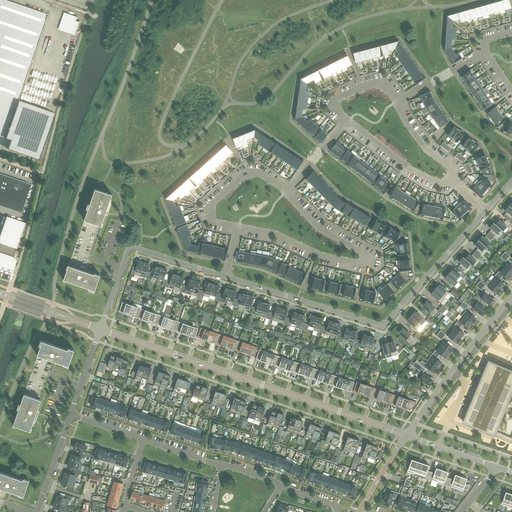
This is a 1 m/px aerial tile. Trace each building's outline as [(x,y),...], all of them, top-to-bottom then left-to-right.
[(0,0),(0,94),(18,100),(48,15),(22,6),(3,0),(0,0)] [(505,10),(501,0),(496,1),(499,11),(505,10)] [(501,0),(505,10),(510,8),(508,0),(501,0)] [(499,11),(496,1),(491,3),(494,13),(499,11)] [(494,13),(491,3),(485,4),(488,14),(494,13)] [(488,14),(485,4),(480,6),(483,16),(488,14)] [(483,16),(480,6),(474,8),(477,17),(483,16)] [(477,17),(474,8),(469,9),(472,19),(477,17)] [(472,19),(469,9),(463,11),(466,21),(472,19)] [(466,21),(463,11),(458,12),(461,22),(466,21)] [(63,13),(64,13),(58,29),(75,35),(74,36),(75,36),(80,21),(79,21),(79,22),(75,21),(77,17),(78,18),(78,17),(63,12),(63,13)] [(461,22),(458,12),(447,15),(453,21),(460,19),(461,22)] [(453,21),(447,15),(446,27),(456,28),(452,28),(453,21)] [(455,39),(445,39),(444,49),(451,48),(451,39),(455,40),(455,39)] [(395,48),(398,41),(386,44),(389,54),(388,50),(395,48)] [(396,56),(405,50),(398,41),(395,48),(399,54),(396,56)] [(381,45),(384,55),(389,54),(386,44),(381,45)] [(384,55),(381,45),(375,47),(378,57),(384,55)] [(378,57),(375,47),(370,48),(373,58),(378,57)] [(373,58),(370,48),(364,50),(367,60),(373,58)] [(451,48),(444,49),(450,59),(458,53),(455,55),(451,48)] [(367,60),(364,50),(359,51),(362,61),(367,60)] [(400,61),(408,55),(405,50),(396,56),(400,61)] [(356,63),(362,61),(359,51),(353,53),(356,63)] [(458,53),(450,59),(453,64),(461,59),(458,53)] [(341,58),(346,67),(351,64),(347,55),(341,58)] [(403,66),(411,60),(408,55),(400,61),(403,66)] [(346,67),(341,58),(336,61),(341,70),(346,67)] [(406,70),(415,64),(411,60),(403,66),(406,70)] [(341,70),(336,61),(331,63),(336,72),(341,70)] [(336,72),(331,63),(326,66),(331,75),(336,72)] [(409,75),(418,69),(415,64),(406,70),(409,75)] [(331,75),(326,66),(321,68),(326,77),(331,75)] [(321,80),(326,77),(321,68),(316,71),(321,80)] [(413,80),(421,74),(418,69),(409,75),(413,80)] [(461,76),(464,81),(472,75),(469,70),(461,76)] [(316,71),(311,73),(316,83),(321,80),(316,71)] [(315,83),(316,83),(311,73),(300,79),(306,83),(314,79),(315,83)] [(421,74),(413,80),(416,85),(425,79),(421,74)] [(464,81),(467,86),(476,80),(472,75),(464,81)] [(298,90),(309,92),(305,91),(306,83),(300,79),(298,90)] [(476,80),(467,86),(470,90),(480,84),(477,79),(476,80)] [(480,84),(470,90),(473,95),(483,89),(480,84)] [(483,89),(473,95),(477,100),(486,94),(483,89)] [(430,92),(419,96),(422,102),(432,97),(430,92)] [(0,136),(5,138),(10,140),(7,149),(38,160),(55,113),(18,100),(0,94),(0,136)] [(486,94),(477,100),(480,105),(488,99),(485,94),(486,94)] [(434,103),(432,97),(422,102),(423,101),(425,108),(424,108),(424,109),(434,103)] [(488,99),(480,105),(483,110),(492,104),(488,99)] [(438,107),(434,103),(424,109),(429,114),(438,107)] [(496,106),(486,114),(490,118),(500,110),(496,106)] [(306,109),(296,107),(294,119),(302,117),(303,109),(306,109)] [(441,112),(438,107),(429,114),(432,119),(441,112)] [(500,110),(490,118),(493,122),(501,116),(498,112),(500,110)] [(432,119),(430,121),(433,125),(435,123),(436,123),(445,116),(441,112),(432,119)] [(436,123),(434,125),(437,129),(439,128),(448,121),(445,116),(436,123)] [(501,116),(493,122),(497,127),(498,126),(500,128),(503,125),(501,123),(505,120),(501,116)] [(302,117),(294,119),(303,127),(310,120),(307,122),(302,117)] [(310,120),(303,127),(307,131),(314,124),(310,120)] [(314,124),(307,131),(311,135),(318,127),(314,124)] [(450,126),(447,129),(450,131),(447,135),(452,138),(458,130),(454,127),(453,128),(450,126)] [(318,127),(311,135),(315,139),(323,131),(318,127)] [(244,134),(247,143),(248,143),(246,140),(254,137),(255,129),(244,134)] [(265,136),(255,129),(254,137),(261,141),(259,144),(265,136)] [(458,130),(452,138),(457,142),(459,140),(461,142),(462,140),(465,137),(462,135),(463,134),(458,130)] [(327,135),(323,131),(316,139),(320,143),(327,135)] [(244,134),(238,136),(242,145),(247,143),(244,134)] [(237,147),(242,145),(238,136),(233,138),(237,147)] [(265,136),(259,144),(264,147),(269,139),(265,136)] [(466,150),(473,141),(468,137),(467,139),(465,137),(462,140),(465,142),(462,146),(467,149),(466,150)] [(274,142),(269,139),(264,147),(268,151),(274,142)] [(478,145),(473,141),(466,150),(471,154),(478,145)] [(274,142),(268,151),(273,154),(279,145),(274,142)] [(330,151),(335,154),(342,145),(337,142),(330,151)] [(221,149),(228,157),(232,153),(225,145),(221,149)] [(284,148),(279,145),(273,154),(278,157),(284,148)] [(346,149),(342,145),(335,154),(339,158),(346,149)] [(284,148),(278,157),(283,160),(288,151),(284,148)] [(221,149),(216,153),(223,160),(228,157),(221,149)] [(351,152),(346,149),(339,158),(344,161),(351,152)] [(293,155),(288,151),(283,160),(287,163),(293,155)] [(355,156),(351,152),(344,161),(348,165),(355,157),(355,156)] [(219,164),(223,160),(216,153),(212,156),(219,164)] [(293,155),(287,163),(292,166),(298,158),(293,155)] [(478,164),(487,160),(485,155),(475,159),(478,164)] [(212,156),(208,160),(215,168),(219,164),(212,156)] [(348,165),(353,168),(359,160),(355,157),(348,165)] [(303,161),(298,158),(292,166),(297,170),(303,161)] [(211,172),(215,168),(208,160),(204,164),(211,172)] [(359,160),(353,168),(357,172),(364,164),(359,160)] [(487,160),(478,164),(480,170),(490,166),(487,160)] [(204,164),(199,168),(206,176),(211,172),(204,164)] [(357,172),(362,175),(368,167),(364,164),(357,172)] [(368,167),(362,175),(366,179),(373,171),(368,167)] [(202,179),(206,176),(199,168),(195,172),(202,179)] [(373,171),(366,179),(371,182),(377,174),(379,171),(375,168),(373,171)] [(305,178),(309,182),(317,175),(313,171),(305,178)] [(195,172),(191,175),(198,183),(202,179),(195,172)] [(377,174),(371,182),(375,186),(382,177),(377,174)] [(0,187),(0,190),(4,191),(9,177),(4,175),(0,187)] [(194,187),(198,183),(191,175),(187,179),(194,187)] [(321,179),(317,175),(309,182),(313,187),(321,179)] [(14,179),(9,177),(4,191),(9,193),(14,179)] [(375,186),(380,189),(386,181),(382,177),(375,186)] [(479,182),(487,189),(491,185),(483,178),(479,182)] [(9,193),(13,195),(18,180),(14,179),(9,193)] [(187,179),(182,183),(189,191),(194,187),(187,179)] [(313,187),(317,190),(325,183),(321,179),(313,187)] [(23,182),(18,180),(13,195),(18,196),(23,182)] [(391,185),(386,181),(380,189),(385,193),(391,185)] [(18,196),(26,199),(31,185),(23,182),(18,196)] [(484,193),(487,189),(479,182),(476,186),(474,184),(484,193)] [(185,195),(189,191),(182,183),(178,187),(185,195)] [(329,187),(325,183),(317,190),(321,195),(329,187)] [(474,184),(470,189),(480,197),(484,193),(474,184)] [(401,188),(396,185),(390,196),(394,199),(401,188)] [(178,187),(174,191),(181,198),(185,195),(178,187)] [(321,195),(325,199),(333,191),(329,187),(321,195)] [(401,189),(401,188),(394,199),(399,202),(405,193),(400,191),(401,189)] [(106,213),(112,195),(95,189),(86,215),(88,216),(86,221),(98,225),(99,223),(102,224),(105,216),(106,213)] [(0,202),(0,206),(4,207),(9,193),(4,191),(0,202)] [(181,198),(174,191),(165,199),(173,200),(178,196),(181,198)] [(337,195),(333,191),(325,199),(329,203),(337,195)] [(13,195),(9,193),(4,207),(8,209),(13,195)] [(405,193),(399,202),(404,205),(409,196),(405,193)] [(8,209),(13,211),(18,196),(13,195),(8,209)] [(329,203),(334,208),(341,199),(337,195),(329,203)] [(18,196),(13,211),(21,213),(26,199),(18,196)] [(409,196),(404,205),(408,208),(414,199),(409,196)] [(165,199),(170,210),(179,206),(176,207),(173,200),(165,199)] [(346,202),(341,199),(334,208),(340,211),(346,202)] [(414,199),(408,208),(413,211),(414,209),(418,212),(419,207),(416,206),(419,202),(414,199)] [(459,203),(466,212),(471,208),(463,200),(460,204),(459,203)] [(340,211),(345,214),(351,205),(346,202),(340,211)] [(422,208),(419,207),(418,212),(422,212),(421,215),(427,216),(429,204),(423,203),(422,208)] [(466,212),(459,203),(455,207),(463,215),(466,212)] [(355,208),(351,205),(345,214),(350,217),(355,208)] [(181,211),(179,206),(170,210),(172,215),(181,211)] [(506,212),(503,216),(506,219),(508,221),(511,216),(511,208),(508,206),(504,210),(506,212)] [(458,219),(463,215),(455,207),(450,211),(458,219)] [(360,211),(355,208),(350,217),(355,220),(360,211)] [(172,215),(174,220),(183,216),(181,211),(172,215)] [(365,214),(360,211),(355,220),(360,223),(365,214)] [(370,217),(365,214),(360,223),(365,226),(370,217)] [(186,222),(183,216),(174,220),(176,226),(186,222)] [(17,259),(14,257),(26,223),(7,217),(0,235),(0,266),(13,271),(17,259)] [(370,230),(375,232),(380,222),(373,218),(368,227),(370,228),(370,230)] [(493,223),(502,231),(507,226),(508,228),(511,224),(508,221),(506,219),(505,221),(503,219),(501,221),(499,220),(495,224),(493,223)] [(386,225),(380,222),(375,232),(376,231),(381,234),(383,230),(385,231),(382,235),(383,235),(387,227),(385,226),(386,225)] [(491,229),(488,233),(493,238),(496,234),(500,230),(502,231),(493,223),(489,227),(491,229)] [(177,228),(179,234),(189,230),(187,225),(177,228)] [(387,227),(383,235),(390,239),(395,230),(389,227),(388,228),(387,227)] [(179,234),(181,239),(191,235),(189,230),(179,234)] [(395,230),(390,239),(395,242),(397,238),(399,239),(401,235),(399,234),(400,233),(395,230)] [(482,235),(478,240),(485,247),(489,242),(493,238),(488,233),(484,237),(482,235)] [(191,236),(191,235),(181,239),(186,250),(191,245),(191,244),(188,237),(191,236)] [(396,244),(397,249),(407,248),(407,242),(405,242),(405,240),(401,241),(401,243),(396,244)] [(478,240),(474,245),(478,248),(474,252),(479,257),(482,254),(480,253),(481,251),(485,247),(478,240)] [(186,250),(197,253),(200,243),(199,243),(199,246),(191,245),(186,250)] [(228,249),(222,248),(220,258),(225,260),(228,249)] [(407,248),(397,249),(398,257),(407,256),(406,254),(408,254),(407,248)] [(463,257),(462,257),(472,265),(476,261),(479,257),(474,252),(471,256),(468,254),(464,258),(463,257)] [(265,267),(269,256),(262,254),(260,266),(265,267)] [(269,256),(265,267),(270,269),(275,259),(277,256),(274,255),(273,258),(269,256)] [(398,265),(398,266),(409,264),(408,258),(407,259),(407,256),(398,257),(398,258),(403,257),(403,259),(398,260),(399,265),(398,265)] [(461,264),(457,268),(462,272),(466,268),(470,264),(472,266),(472,265),(462,257),(458,262),(461,264)] [(275,272),(280,261),(275,259),(270,269),(275,272)] [(131,273),(140,276),(144,262),(138,261),(136,268),(133,267),(131,273)] [(280,261),(275,272),(281,274),(286,264),(285,264),(285,265),(280,262),(281,261),(280,261)] [(150,272),(147,271),(149,264),(144,262),(140,276),(148,279),(150,272)] [(511,266),(507,263),(503,267),(511,275),(511,274),(511,266)] [(286,277),(291,266),(286,264),(281,274),(286,277)] [(410,270),(409,264),(398,266),(398,271),(399,271),(400,273),(409,276),(408,270),(410,270)] [(66,281),(74,283),(95,291),(100,276),(94,274),(94,275),(71,266),(69,270),(67,270),(64,277),(67,278),(66,281)] [(153,273),(150,272),(148,279),(151,280),(152,277),(158,278),(161,268),(156,266),(153,273)] [(291,266),(286,277),(291,279),(295,270),(290,267),(291,266)] [(499,271),(496,274),(501,278),(503,275),(508,279),(511,275),(503,267),(499,272),(499,271)] [(162,286),(165,287),(167,280),(164,279),(167,270),(161,268),(158,278),(163,280),(162,286)] [(448,274),(458,282),(456,280),(460,276),(452,269),(448,274)] [(296,281),(300,272),(295,270),(291,279),(296,281)] [(301,284),(306,275),(300,272),(296,281),(301,284)] [(405,280),(409,276),(400,273),(395,277),(394,276),(401,285),(406,281),(405,280)] [(165,287),(173,289),(178,276),(172,274),(170,281),(167,280),(165,287)] [(458,282),(448,274),(444,278),(454,287),(458,282)] [(496,274),(490,281),(500,289),(504,284),(499,280),(501,278),(496,274)] [(173,289),(182,292),(184,285),(181,284),(183,277),(178,276),(173,289)] [(397,289),(401,285),(394,276),(389,280),(390,281),(388,283),(394,289),(396,288),(397,289)] [(317,289),(319,279),(311,277),(309,286),(311,286),(311,288),(317,289)] [(182,292),(191,295),(195,281),(190,279),(187,286),(184,285),(182,292)] [(325,290),(327,281),(319,279),(317,289),(322,291),(323,289),(325,290)] [(201,283),(195,281),(191,295),(200,298),(202,291),(199,290),(201,283)] [(327,292),(332,293),(335,283),(327,281),(325,290),(327,290),(327,292)] [(500,289),(490,281),(486,285),(496,294),(496,293),(497,294),(500,290),(499,290),(500,289)] [(209,298),(213,284),(208,282),(205,292),(202,291),(200,298),(203,299),(203,296),(209,298)] [(335,283),(332,293),(338,294),(338,293),(340,293),(343,285),(335,283)] [(382,288),(389,296),(394,292),(393,291),(394,289),(388,283),(382,288)] [(215,300),(218,301),(220,294),(217,293),(219,286),(213,284),(209,298),(210,295),(216,296),(215,300)] [(438,284),(434,289),(445,299),(445,298),(444,297),(448,293),(438,284)] [(342,295),(348,297),(350,287),(343,285),(340,293),(343,294),(342,295)] [(359,289),(350,287),(348,297),(354,298),(354,297),(357,297),(359,289)] [(226,303),(231,290),(225,288),(223,295),(220,294),(218,301),(226,303)] [(389,296),(382,288),(378,292),(381,296),(379,297),(382,300),(384,299),(385,300),(389,296)] [(368,301),(370,291),(362,289),(360,298),(362,298),(362,300),(368,301)] [(445,299),(434,289),(430,293),(441,303),(445,299)] [(226,303),(235,306),(237,299),(234,298),(236,291),(231,290),(226,303)] [(370,291),(368,301),(373,303),(374,301),(376,302),(377,298),(375,297),(376,293),(370,291)] [(477,295),(475,297),(479,300),(481,298),(486,303),(488,304),(489,303),(490,303),(493,300),(483,291),(479,296),(477,295)] [(235,306),(244,309),(248,295),(242,293),(240,300),(237,299),(235,306)] [(252,314),(254,307),(251,306),(254,297),(248,295),(244,309),(249,311),(249,313),(252,314)] [(260,317),(265,303),(259,301),(257,308),(254,307),(252,314),(260,317)] [(437,311),(426,301),(422,306),(433,315),(437,311)] [(475,301),(470,306),(481,315),(484,311),(483,311),(484,309),(475,301)] [(129,315),(132,305),(122,302),(119,312),(129,315)] [(269,319),(271,313),(268,312),(270,305),(265,303),(260,317),(266,318),(269,319)] [(129,315),(138,318),(141,309),(132,305),(129,315)] [(269,319),(278,322),(282,308),(276,307),(274,314),(271,313),(269,319)] [(278,322),(286,325),(288,318),(285,317),(288,310),(282,308),(278,322)] [(147,322),(151,312),(141,309),(138,318),(147,322)] [(411,316),(421,325),(425,321),(415,311),(411,316)] [(466,311),(462,316),(472,323),(473,323),(476,320),(475,319),(475,318),(466,311)] [(151,312),(147,322),(157,325),(160,315),(151,312)] [(286,325),(295,327),(299,314),(294,312),(291,319),(288,318),(286,325)] [(295,327),(304,330),(306,324),(303,323),(305,316),(299,314),(295,327)] [(166,328),(170,318),(160,315),(157,325),(166,328)] [(313,331),(317,317),(312,315),(309,324),(306,324),(304,330),(307,331),(309,326),(314,327),(313,331)] [(421,325),(411,316),(407,320),(417,330),(421,325)] [(468,328),(472,323),(462,316),(456,323),(461,327),(463,324),(468,328)] [(313,331),(322,333),(324,327),(321,326),(323,319),(317,317),(313,331)] [(176,331),(179,322),(170,318),(166,328),(176,331)] [(322,333),(330,336),(335,322),(329,321),(327,328),(324,327),(322,333)] [(179,322),(176,331),(185,335),(189,325),(179,322)] [(335,340),(338,341),(341,334),(338,333),(340,324),(335,322),(330,336),(336,338),(335,340)] [(461,327),(456,323),(454,326),(455,326),(451,331),(460,338),(464,333),(459,329),(461,327)] [(189,325),(185,335),(195,338),(198,328),(189,325)] [(207,341),(210,331),(201,328),(197,337),(207,341)] [(338,341),(347,344),(351,330),(346,328),(344,335),(341,334),(338,341)] [(413,338),(410,335),(402,328),(398,333),(409,342),(413,338)] [(347,344),(356,347),(358,340),(355,339),(357,332),(351,330),(347,344)] [(216,344),(220,334),(210,331),(207,341),(216,344)] [(460,338),(451,331),(447,336),(456,343),(457,342),(457,343),(460,339),(459,339),(460,338)] [(226,347),(229,337),(220,334),(216,344),(226,347)] [(356,347),(364,349),(369,336),(363,334),(361,341),(358,340),(356,347)] [(374,337),(369,336),(364,349),(371,351),(372,348),(371,347),(374,337)] [(229,337),(226,347),(235,350),(239,341),(229,337)] [(69,365),(74,352),(74,350),(68,348),(68,350),(42,341),(38,352),(41,353),(40,356),(64,364),(64,363),(69,365)] [(235,350),(245,354),(248,344),(239,341),(235,350)] [(388,343),(392,356),(398,355),(393,341),(388,343)] [(450,353),(450,352),(452,349),(452,348),(443,341),(440,346),(449,353),(449,352),(450,353)] [(392,356),(388,343),(382,344),(386,358),(392,356)] [(248,344),(245,354),(254,357),(258,347),(248,344)] [(445,358),(449,353),(440,346),(436,351),(435,350),(433,353),(438,357),(440,354),(445,358)] [(265,362),(269,353),(259,349),(256,359),(265,362)] [(265,362),(275,366),(278,356),(269,353),(265,362)] [(436,359),(438,357),(433,353),(427,360),(437,368),(441,363),(436,359)] [(112,370),(117,357),(111,355),(110,359),(109,359),(108,363),(107,367),(113,369),(112,370)] [(288,359),(278,356),(275,366),(284,369),(288,359)] [(117,357),(112,370),(118,373),(123,359),(117,357)] [(123,359),(118,373),(119,373),(119,370),(125,372),(125,371),(126,371),(126,370),(128,366),(127,365),(129,361),(123,359)] [(284,369),(294,372),(297,363),(288,359),(284,369)] [(422,361),(420,363),(423,364),(423,365),(426,368),(434,373),(434,372),(435,373),(438,369),(437,368),(427,360),(425,363),(422,361)] [(463,422),(493,435),(503,439),(505,436),(504,436),(495,432),(511,390),(511,438),(511,441),(510,441),(510,442),(511,442),(511,371),(488,361),(488,362),(463,422)] [(100,362),(97,371),(103,373),(106,364),(100,362)] [(294,372),(303,375),(307,366),(297,363),(294,372)] [(142,378),(145,367),(140,365),(138,369),(136,375),(135,378),(141,380),(142,378)] [(303,375),(313,379),(316,369),(307,366),(303,375)] [(145,367),(142,378),(148,380),(152,369),(145,367)] [(322,382),(325,373),(316,369),(313,379),(322,382)] [(165,373),(159,371),(154,385),(159,387),(160,385),(161,385),(164,374),(165,374),(165,373)] [(420,371),(416,377),(420,380),(424,383),(424,382),(427,384),(428,382),(428,383),(431,379),(423,373),(420,371)] [(322,382),(332,385),(335,376),(325,373),(322,382)] [(166,389),(167,386),(169,380),(170,376),(165,374),(164,374),(161,385),(160,385),(159,387),(166,389)] [(332,385),(341,389),(344,379),(335,376),(332,385)] [(173,391),(179,393),(183,380),(178,378),(173,391)] [(344,379),(341,389),(351,392),(354,383),(344,379)] [(179,393),(185,395),(189,382),(183,380),(179,393)] [(353,391),(363,394),(366,385),(356,381),(353,391)] [(202,387),(196,385),(195,389),(193,395),(192,397),(198,399),(202,387)] [(363,394),(372,398),(376,388),(366,385),(363,394)] [(198,399),(204,401),(208,388),(202,386),(202,387),(198,399)] [(372,398),(382,401),(385,391),(376,388),(372,398)] [(215,391),(211,403),(217,405),(217,404),(221,393),(215,391)] [(391,404),(394,395),(385,391),(382,401),(391,404)] [(221,393),(217,404),(223,406),(227,395),(221,393)] [(20,405),(15,421),(17,421),(15,426),(27,430),(28,428),(31,429),(32,426),(34,420),(36,413),(37,410),(41,400),(24,394),(20,405)] [(96,407),(99,398),(100,396),(94,394),(93,397),(91,396),(90,400),(92,400),(90,405),(96,407)] [(391,404),(401,408),(404,398),(394,395),(391,404)] [(234,398),(229,411),(235,413),(240,400),(240,399),(239,399),(235,398),(234,397),(234,398)] [(101,409),(104,400),(99,398),(96,407),(101,409)] [(404,398),(401,408),(410,411),(416,402),(414,401),(404,398)] [(104,400),(101,409),(107,411),(110,402),(104,400)] [(240,400),(235,413),(241,415),(242,412),(243,412),(245,406),(244,406),(246,402),(240,400)] [(110,402),(107,411),(113,412),(116,404),(110,402)] [(116,404),(113,412),(118,414),(121,406),(116,404)] [(248,418),(254,420),(259,406),(253,404),(252,408),(251,408),(249,414),(248,418)] [(121,406),(118,414),(118,415),(124,416),(127,408),(121,406)] [(261,420),(265,408),(259,406),(254,420),(260,422),(261,420)] [(133,419),(136,411),(130,409),(127,418),(133,420),(133,419)] [(133,419),(138,421),(141,413),(136,411),(133,419)] [(268,421),(267,424),(273,426),(278,413),(272,411),(270,415),(268,421)] [(278,413),(273,426),(279,428),(280,426),(284,415),(278,412),(278,413)] [(138,421),(144,423),(147,415),(141,413),(138,421)] [(153,417),(147,415),(144,423),(144,424),(149,425),(150,425),(153,417)] [(242,425),(244,417),(241,416),(239,424),(238,424),(236,428),(240,429),(242,425)] [(155,427),(158,419),(153,417),(150,425),(155,427)] [(286,431),(292,433),(297,420),(297,419),(291,417),(291,418),(288,427),(286,431)] [(158,419),(155,427),(161,429),(164,421),(158,419)] [(297,419),(297,420),(292,433),(298,435),(302,422),(303,421),(297,419)] [(164,421),(161,429),(166,431),(169,422),(164,421)] [(311,438),(316,426),(310,423),(305,436),(311,438)] [(176,434),(179,426),(173,424),(170,433),(176,434)] [(184,428),(179,426),(176,434),(181,436),(184,428)] [(317,440),(318,438),(320,432),(321,428),(316,426),(311,438),(317,440)] [(190,430),(184,428),(181,436),(187,438),(190,430)] [(195,432),(190,430),(187,438),(192,440),(195,432)] [(330,445),(334,433),(335,432),(329,430),(325,441),(324,443),(330,445)] [(195,432),(192,440),(198,442),(201,433),(195,432)] [(201,433),(198,442),(203,444),(206,435),(201,433)] [(340,435),(334,433),(330,445),(336,447),(340,435)] [(216,448),(217,439),(218,435),(212,434),(210,447),(216,448)] [(353,439),(348,437),(343,450),(349,452),(349,451),(353,439)] [(349,451),(355,453),(359,441),(353,439),(349,451)] [(79,454),(85,456),(86,452),(88,446),(79,443),(76,442),(73,448),(75,449),(80,451),(79,454)] [(234,442),(232,451),(237,452),(240,444),(234,442)] [(368,458),(372,446),(373,445),(367,443),(362,457),(368,459),(368,458)] [(243,454),(246,446),(240,444),(237,452),(237,453),(243,455),(243,454)] [(251,448),(246,446),(243,454),(248,456),(251,448)] [(378,448),(372,446),(368,458),(374,460),(375,458),(377,453),(377,452),(378,448)] [(94,453),(93,457),(94,457),(93,459),(99,461),(102,450),(97,448),(95,453),(94,453)] [(251,448),(248,456),(254,458),(257,450),(251,448)] [(99,461),(104,462),(107,452),(102,450),(99,461)] [(259,460),(262,452),(257,450),(254,458),(259,460)] [(109,464),(112,453),(107,452),(104,462),(109,464)] [(259,460),(265,462),(268,454),(262,452),(259,460)] [(109,464),(115,465),(118,455),(112,453),(109,464)] [(81,458),(84,459),(85,456),(79,454),(78,457),(73,455),(71,454),(69,460),(79,464),(81,458)] [(274,456),(268,454),(265,462),(271,464),(274,456)] [(123,456),(118,455),(115,465),(120,467),(119,467),(120,467),(123,456)] [(274,455),(274,456),(271,464),(276,466),(279,458),(279,457),(274,455)] [(123,456),(120,467),(125,469),(126,466),(127,466),(128,462),(127,462),(128,457),(123,456)] [(276,466),(282,468),(285,460),(279,458),(276,466)] [(413,474),(417,461),(411,459),(407,472),(413,474)] [(69,460),(67,466),(69,467),(74,469),(73,472),(79,474),(80,470),(82,465),(79,464),(69,460)] [(291,462),(285,460),(282,468),(286,470),(291,462)] [(419,475),(423,463),(417,461),(413,474),(414,473),(419,475)] [(147,475),(151,464),(145,462),(144,467),(143,467),(142,470),(143,471),(142,473),(147,475)] [(291,462),(286,470),(286,471),(291,473),(292,473),(296,465),(291,462)] [(431,472),(427,471),(429,465),(423,463),(419,475),(425,477),(425,476),(429,477),(431,472)] [(153,474),(156,465),(151,464),(147,475),(148,475),(148,473),(153,474)] [(292,473),(296,476),(301,468),(296,465),(292,473)] [(161,467),(158,475),(158,478),(163,479),(166,468),(161,467)] [(171,470),(166,468),(163,479),(164,477),(169,478),(171,470)] [(301,468),(296,476),(301,479),(306,470),(301,468)] [(432,480),(438,482),(442,470),(436,468),(434,473),(431,472),(429,477),(428,479),(432,480)] [(448,472),(442,470),(438,482),(438,483),(438,481),(444,483),(444,484),(447,486),(449,478),(446,477),(448,472)] [(0,487),(24,496),(29,482),(0,472),(0,487)] [(79,474),(73,472),(72,475),(67,473),(65,472),(63,478),(75,482),(73,481),(75,476),(78,477),(79,474)] [(314,482),(317,474),(317,473),(311,472),(308,480),(314,482)] [(187,474),(182,473),(179,484),(184,485),(187,474)] [(90,474),(88,482),(98,484),(100,476),(90,474)] [(317,474),(314,482),(319,484),(322,476),(317,474)] [(450,487),(456,489),(461,476),(455,474),(453,480),(449,478),(447,486),(450,487)] [(319,484),(325,486),(328,478),(322,476),(319,484)] [(467,478),(461,476),(456,489),(462,491),(463,489),(467,490),(469,485),(465,484),(467,478)] [(68,486),(67,489),(73,491),(74,488),(73,488),(75,482),(63,478),(61,484),(63,485),(68,486)] [(112,481),(111,487),(121,490),(123,484),(120,483),(121,480),(115,478),(115,481),(112,481)] [(334,479),(328,478),(325,486),(330,488),(331,488),(334,479)] [(197,480),(196,486),(208,488),(209,482),(204,481),(204,479),(200,479),(200,480),(197,480)] [(339,481),(334,479),(331,488),(336,490),(339,481)] [(336,490),(342,492),(345,483),(339,481),(336,490)] [(342,492),(347,494),(350,485),(345,483),(342,492)] [(351,483),(350,485),(347,494),(353,496),(354,491),(356,492),(357,488),(356,488),(357,485),(351,483)] [(111,487),(109,493),(120,496),(121,490),(111,487)] [(384,498),(383,501),(385,502),(385,503),(389,504),(392,498),(395,499),(397,493),(391,491),(390,493),(387,492),(386,494),(385,494),(383,498),(384,498)] [(507,506),(511,494),(505,492),(501,504),(507,506)] [(109,493),(107,498),(118,501),(120,496),(109,493)] [(64,498),(59,496),(57,496),(55,502),(67,506),(69,500),(70,501),(72,497),(65,494),(64,498)] [(402,509),(406,497),(401,495),(397,506),(398,506),(398,507),(402,509)] [(159,498),(154,496),(154,497),(151,506),(156,508),(159,498)] [(406,497),(402,509),(403,508),(408,510),(412,499),(411,499),(411,500),(406,498),(406,497)] [(107,498),(107,499),(109,499),(107,505),(116,507),(118,501),(107,498)] [(417,501),(412,499),(408,510),(413,511),(417,501)] [(67,506),(55,502),(53,508),(55,508),(60,510),(59,511),(65,511),(66,511),(65,511),(67,506)] [(83,502),(83,509),(81,509),(80,511),(87,511),(88,506),(90,506),(90,503),(83,502)]
